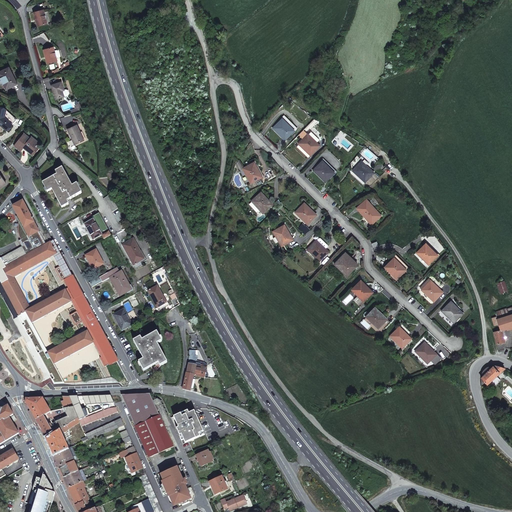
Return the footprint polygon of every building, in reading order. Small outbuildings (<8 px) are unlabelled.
[(34,13),(38,26),(47,24),(44,10),(34,13)] [(44,50),(48,64),(57,61),(53,47),(44,50)] [(12,73),(9,68),(0,72),(0,82),(2,82),(3,84),(6,89),(15,85),(10,74),(12,73)] [(61,82),(51,86),(56,99),(64,96),(62,91),(64,90),(61,82)] [(82,108),(79,101),(77,102),(78,104),(76,105),(77,107),(75,107),(76,109),(71,111),(72,114),(80,111),(80,109),(82,108)] [(2,117),(4,110),(0,108),(0,125),(4,130),(10,124),(2,117)] [(15,119),(4,110),(2,117),(10,124),(15,119)] [(291,129),(282,119),(273,128),(285,140),(290,135),(287,133),(291,129)] [(75,145),(84,140),(77,125),(68,129),(72,139),(75,145)] [(308,133),(308,135),(317,143),(320,140),(310,131),(308,133)] [(18,150),(21,146),(22,145),(26,148),(25,149),(30,153),(32,150),(31,149),(34,145),(36,142),(29,136),(27,138),(21,133),(12,145),(18,150)] [(308,135),(299,144),(311,155),(320,146),(317,143),(308,135)] [(308,158),(311,155),(299,144),(297,144),(296,146),(308,158)] [(334,173),(322,161),(313,170),(325,182),(330,177),(334,173)] [(362,162),(353,171),(365,182),(374,173),(362,162)] [(243,169),(251,183),(262,177),(254,163),(243,169)] [(74,188),(64,168),(57,172),(59,175),(44,183),(49,192),(53,190),(63,209),(70,206),(68,203),(83,195),(79,186),(74,188)] [(261,193),(252,201),(252,202),(260,210),(263,213),(272,205),(261,193)] [(381,216),(366,200),(357,209),(371,225),(381,216)] [(16,206),(14,207),(16,210),(25,229),(36,224),(24,202),(16,206)] [(257,213),(260,210),(252,202),(249,204),(257,213)] [(316,215),(304,204),(296,213),(307,224),(316,215)] [(54,257),(57,255),(50,241),(45,243),(39,233),(40,232),(36,224),(25,229),(16,210),(14,211),(17,217),(18,222),(18,226),(19,231),(20,235),(22,240),(24,245),(25,246),(1,258),(2,259),(0,259),(0,278),(39,352),(47,348),(34,322),(71,302),(66,291),(31,309),(14,278),(54,257)] [(101,236),(93,220),(84,225),(93,240),(101,236)] [(286,222),(283,224),(290,236),(293,234),(286,222)] [(292,240),(284,225),(273,232),(282,246),(292,240)] [(309,230),(306,226),(301,231),(305,235),(308,232),(307,231),(309,230)] [(319,238),(317,241),(326,249),(326,248),(327,247),(328,246),(319,238)] [(57,255),(54,257),(59,267),(55,269),(62,280),(63,279),(72,275),(53,240),(50,241),(57,255)] [(144,260),(132,240),(123,245),(136,269),(142,266),(140,262),(144,260)] [(317,241),(316,240),(308,250),(320,261),(328,252),(326,249),(317,241)] [(437,256),(426,244),(417,253),(429,265),(437,256)] [(103,266),(96,252),(86,258),(93,271),(103,266)] [(334,264),(346,276),(355,267),(350,262),(352,259),(345,253),(334,264)] [(394,258),(385,267),(397,279),(402,274),(399,272),(403,268),(394,258)] [(117,268),(99,278),(102,283),(110,279),(119,273),(117,268)] [(131,290),(122,272),(110,279),(115,288),(117,287),(121,296),(131,290)] [(72,275),(63,279),(69,289),(66,291),(71,302),(77,311),(70,314),(75,325),(82,321),(88,332),(93,343),(101,357),(100,358),(104,366),(109,364),(110,365),(119,361),(73,274),(72,275)] [(422,290),(431,281),(429,279),(420,288),(422,290)] [(352,290),(364,302),(373,293),(361,281),(352,290)] [(443,292),(431,281),(422,290),(434,302),(443,292)] [(168,305),(158,286),(149,291),(159,310),(168,305)] [(463,314),(451,302),(442,311),(454,323),(463,314)] [(387,319),(375,308),(366,317),(378,328),(387,319)] [(132,325),(124,310),(114,315),(122,331),(132,325)] [(502,331),(494,333),(499,349),(504,348),(507,347),(504,337),(505,337),(504,330),(511,327),(511,314),(498,319),(500,325),(502,331)] [(409,336),(399,327),(390,336),(402,348),(407,343),(404,340),(409,336)] [(93,343),(88,332),(41,356),(56,384),(66,383),(55,363),(93,343)] [(139,362),(144,371),(151,368),(154,373),(160,370),(157,364),(159,363),(161,366),(167,362),(158,344),(162,341),(157,332),(142,340),(141,338),(134,341),(143,359),(139,362)] [(436,355),(425,343),(416,352),(427,363),(431,360),(436,355)] [(189,361),(196,363),(196,362),(197,357),(195,356),(195,351),(190,351),(189,356),(189,361)] [(441,359),(436,355),(431,360),(436,364),(441,359)] [(189,364),(187,373),(194,375),(205,378),(206,374),(207,368),(189,364)] [(499,373),(504,368),(499,366),(493,366),(490,369),(488,367),(484,370),(482,373),(484,375),(481,378),(487,384),(499,373)] [(194,375),(187,373),(183,389),(190,391),(191,389),(193,379),(194,375)] [(149,457),(172,446),(149,393),(120,394),(149,457)] [(78,397),(77,396),(75,396),(69,396),(72,405),(64,407),(67,415),(57,421),(57,423),(50,427),(43,415),(35,420),(39,426),(44,434),(45,438),(78,418),(80,423),(81,426),(118,411),(116,407),(109,408),(85,417),(79,404),(80,404),(78,400),(79,400),(80,404),(113,402),(111,396),(78,397)] [(72,405),(69,396),(65,397),(64,400),(61,401),(64,407),(72,405)] [(43,397),(26,398),(25,402),(35,420),(43,415),(50,411),(43,397)] [(0,444),(18,434),(9,417),(13,415),(8,406),(1,409),(1,408),(0,408),(0,444)] [(194,411),(189,413),(182,416),(181,413),(174,416),(176,423),(178,427),(176,428),(179,435),(181,434),(183,439),(185,442),(200,436),(198,433),(203,431),(194,411)] [(78,418),(45,438),(53,455),(68,449),(61,434),(80,423),(78,418)] [(81,440),(82,442),(89,439),(123,424),(121,418),(84,434),(86,437),(81,440)] [(129,436),(126,429),(119,432),(122,439),(129,436)] [(138,458),(136,453),(133,446),(126,449),(129,456),(125,458),(131,472),(142,467),(140,461),(138,462),(137,459),(138,458)] [(18,459),(13,449),(0,457),(0,478),(6,475),(2,469),(18,459)] [(53,455),(58,467),(73,461),(68,449),(53,455)] [(212,461),(207,450),(196,455),(197,458),(198,460),(200,466),(212,461)] [(58,467),(63,477),(78,471),(73,461),(58,467)] [(187,477),(181,464),(157,476),(172,509),(192,500),(194,494),(186,488),(182,479),(187,477)] [(63,477),(68,488),(83,481),(78,471),(63,477)] [(143,486),(150,483),(145,473),(137,476),(142,487),(143,486)] [(35,490),(28,511),(44,511),(50,494),(51,490),(52,490),(44,476),(42,475),(41,479),(37,478),(33,489),(35,490)] [(223,480),(220,475),(208,481),(214,493),(228,487),(224,479),(223,480)] [(68,488),(75,505),(88,499),(83,488),(85,487),(83,481),(68,488)] [(149,498),(155,495),(150,483),(143,486),(149,498)] [(48,511),(54,493),(52,493),(50,494),(44,511),(48,511)] [(224,497),(219,499),(223,508),(227,506),(229,510),(236,506),(236,505),(239,504),(241,504),(246,502),(243,494),(226,501),(224,497)] [(154,511),(162,511),(155,495),(149,498),(148,498),(154,511)] [(75,505),(78,511),(85,511),(91,509),(88,503),(95,500),(93,497),(88,499),(75,505)] [(145,511),(141,502),(131,506),(133,510),(129,511),(145,511)]
